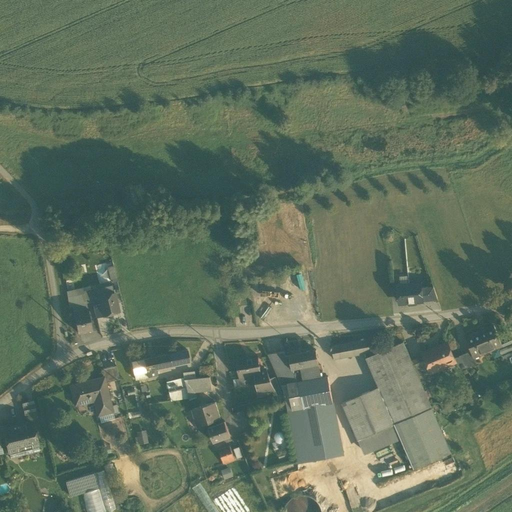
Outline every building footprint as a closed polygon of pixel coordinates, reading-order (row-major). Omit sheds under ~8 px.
[(111,280),(116,278),(113,266),(108,268),(111,280)] [(399,286),(401,304),(422,302),(421,288),(421,284),(399,286)] [(97,289),(99,297),(114,293),(112,286),(97,289)] [(251,287),(255,311),(260,310),(255,286),(251,287)] [(421,288),(422,302),(437,300),(433,287),(421,288)] [(67,292),(68,298),(84,294),(84,292),(83,288),(67,292)] [(84,294),(86,304),(93,302),(91,290),(84,292),(84,294)] [(101,304),(103,316),(119,312),(114,293),(99,297),(101,304)] [(69,307),(72,307),(86,304),(84,294),(68,298),(69,307)] [(88,309),(86,304),(72,307),(73,312),(88,309)] [(94,306),(97,318),(104,316),(103,316),(101,304),(94,306)] [(78,333),(92,330),(88,309),(73,312),(78,333)] [(471,352),(473,357),(474,357),(501,346),(502,346),(502,345),(494,326),(493,326),(493,327),(486,330),(486,329),(477,332),(478,333),(466,338),(466,337),(465,337),(471,352)] [(395,345),(403,342),(400,334),(392,338),(395,345)] [(334,360),(364,354),(376,352),(374,339),(331,347),(334,360)] [(395,345),(376,353),(366,357),(379,387),(342,403),(358,440),(394,424),(413,469),(451,453),(445,439),(438,424),(432,409),(418,377),(403,342),(395,345)] [(501,346),(505,357),(511,353),(511,352),(508,342),(502,345),(502,346),(501,346)] [(436,367),(445,363),(446,364),(449,364),(451,363),(453,361),(454,360),(454,359),(447,343),(437,347),(438,348),(432,351),(432,349),(422,353),(423,356),(425,359),(429,368),(430,368),(436,365),(436,367)] [(187,350),(168,354),(171,366),(190,362),(187,350)] [(292,369),(301,368),(319,364),(316,350),(289,355),(292,369)] [(288,410),(304,407),(300,382),(303,381),(301,368),(292,369),(289,355),(285,356),(284,351),(268,354),(282,386),(288,410)] [(459,357),(466,368),(477,364),(474,357),(473,357),(471,352),(459,357)] [(168,354),(144,359),(146,371),(148,377),(157,375),(156,369),(171,366),(168,354)] [(252,377),(258,375),(261,375),(260,370),(260,366),(259,366),(257,355),(251,356),(252,358),(237,361),(239,376),(246,374),(246,378),(247,381),(252,380),(252,377)] [(423,356),(411,361),(413,365),(425,359),(423,356)] [(461,369),(463,369),(466,368),(459,357),(454,359),(457,366),(459,368),(461,369)] [(131,362),(134,374),(146,371),(144,359),(131,362)] [(413,365),(418,377),(431,371),(431,370),(430,368),(429,368),(425,359),(413,365)] [(321,378),(319,364),(301,368),(303,381),(321,378)] [(104,377),(105,383),(119,379),(119,377),(116,366),(102,369),(104,377)] [(266,369),(260,370),(261,375),(258,375),(260,381),(256,382),(258,394),(272,390),(270,379),(266,369)] [(148,377),(146,371),(134,374),(135,379),(148,377)] [(183,373),(184,379),(184,380),(195,378),(194,372),(183,373)] [(243,379),(246,378),(246,374),(239,376),(240,379),(237,379),(238,387),(245,386),(243,379)] [(321,378),(303,381),(300,382),(304,407),(333,401),(328,376),(321,378)] [(96,396),(100,415),(113,412),(111,406),(105,383),(104,377),(71,386),(75,402),(96,396)] [(184,380),(187,393),(195,393),(212,391),(210,377),(195,378),(184,380)] [(272,390),(274,396),(282,394),(275,377),(270,379),(272,390)] [(187,393),(184,380),(184,379),(170,382),(175,401),(189,399),(187,393)] [(166,384),(170,402),(175,401),(170,382),(166,384)] [(199,407),(195,393),(187,393),(189,399),(192,409),(199,407)] [(25,419),(27,420),(37,417),(33,400),(22,403),(25,419)] [(343,454),(333,401),(304,407),(288,410),(287,410),(297,459),(297,463),(343,454)] [(197,427),(204,425),(220,419),(215,402),(199,407),(192,409),(197,427)] [(221,423),(220,419),(204,425),(205,429),(208,428),(221,423)] [(5,437),(9,452),(38,445),(32,422),(4,429),(3,429),(5,437)] [(225,422),(221,423),(208,428),(214,442),(230,436),(225,422)] [(137,431),(138,443),(147,442),(145,430),(137,431)] [(39,451),(38,445),(9,452),(10,458),(39,451)] [(218,450),(223,463),(234,459),(230,446),(218,450)] [(233,449),(237,458),(242,456),(239,447),(233,449)] [(222,478),(231,476),(228,466),(219,469),(222,478)] [(66,482),(71,495),(97,487),(93,474),(66,482)] [(283,511),(282,511),(321,511),(321,508),(318,501),(312,496),(305,494),(297,494),(290,498),(285,504),(283,511)]
